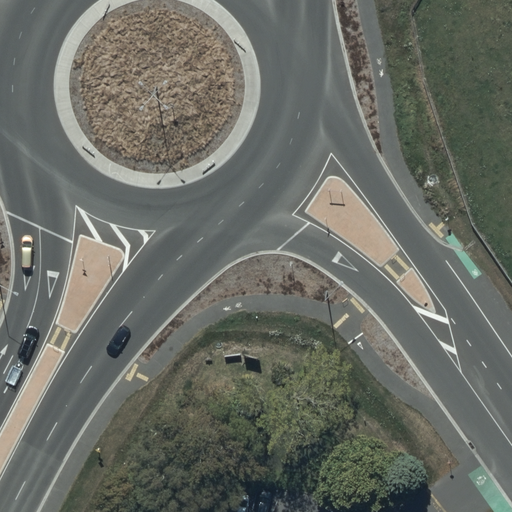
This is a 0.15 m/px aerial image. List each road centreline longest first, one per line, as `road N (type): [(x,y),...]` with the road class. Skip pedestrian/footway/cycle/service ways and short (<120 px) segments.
road 1 (unclassified): [(293,90),(418,246),(498,422)]
road 2 (secondary): [(217,213),(98,356),(11,511)]
road 3 (unclassified): [(498,422),(374,289),(234,201)]
road 4 (secondary): [(0,382),(38,289),(39,228),(27,164)]
road 5 (secondary): [(217,213),(140,230),(96,220),(57,198),(27,164)]
road 6 (secondary): [(14,139),(4,73),(30,0)]
road 7 (secondary): [(293,90),(284,135),(234,201)]
